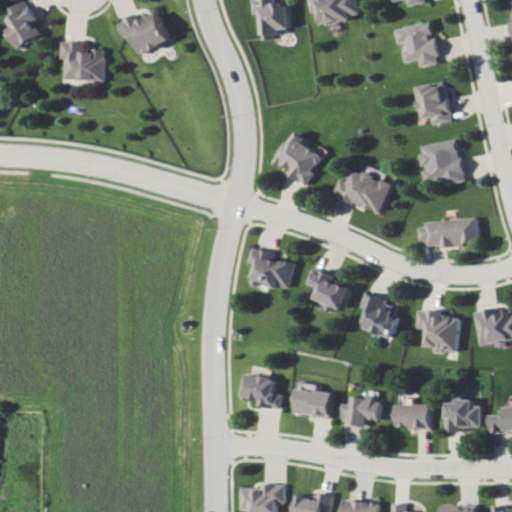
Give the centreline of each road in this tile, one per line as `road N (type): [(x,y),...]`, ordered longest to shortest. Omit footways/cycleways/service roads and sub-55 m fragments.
road 1 (residential): [(0,151),(106,164),(243,201),(420,269),(511,266)]
road 2 (residential): [(216,511),(215,343),(254,153),(249,94),(212,0)]
road 3 (residential): [(511,467),(430,468),(324,449),(216,444)]
road 4 (residential): [(511,177),(472,0)]
